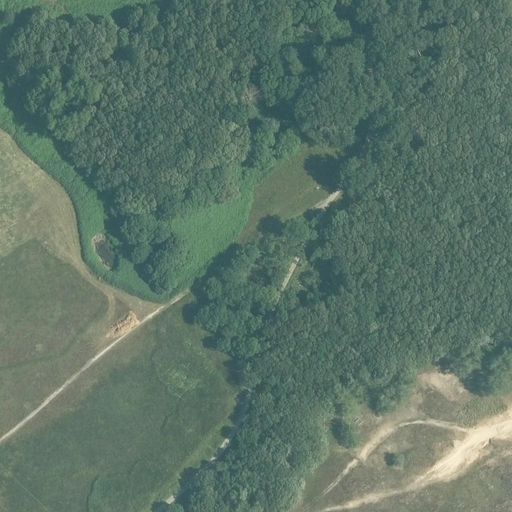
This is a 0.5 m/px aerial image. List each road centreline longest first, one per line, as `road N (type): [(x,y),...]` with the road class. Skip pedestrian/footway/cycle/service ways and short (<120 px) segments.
road 1 (track): [(157,511),(233,433),(285,280),(366,143),(373,99),(353,38)]
road 2 (track): [(0,441),(156,311),(332,197)]
road 3 (track): [(0,59),(83,66),(261,28),(331,29),(353,38)]
